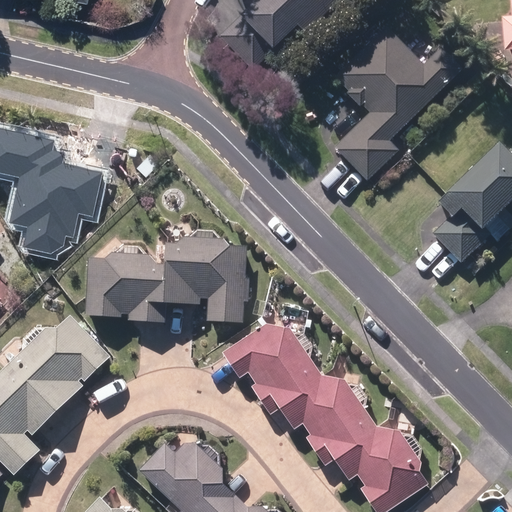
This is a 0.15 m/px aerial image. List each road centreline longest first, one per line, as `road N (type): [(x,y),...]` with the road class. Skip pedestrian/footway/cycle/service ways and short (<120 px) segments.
road 1 (residential): [(149,90),(212,125),(511,429)]
road 2 (residential): [(46,511),(57,480),(84,446),(133,406),(174,396),(238,418),(323,511)]
road 3 (residential): [(0,53),(149,90)]
